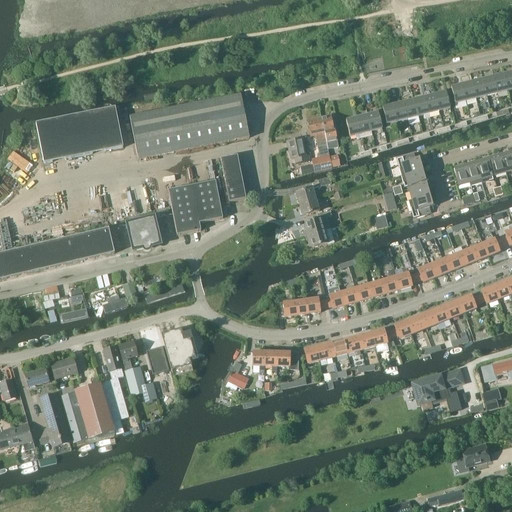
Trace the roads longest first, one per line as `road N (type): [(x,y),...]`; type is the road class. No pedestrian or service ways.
road 1 (residential): [(200,310),(196,257),(257,208),(264,133),(278,110),(511,56)]
road 2 (residential): [(200,310),(251,333),(296,334),(390,314),(511,266)]
road 3 (residential): [(0,359),(200,310)]
road 4 (residential): [(446,207),(433,163),(511,140)]
